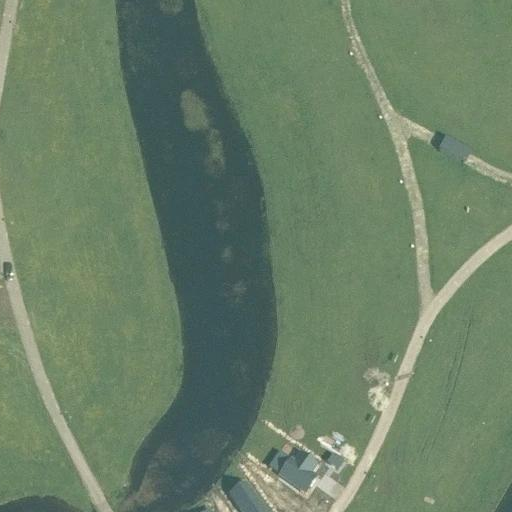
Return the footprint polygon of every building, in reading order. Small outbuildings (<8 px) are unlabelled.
[(364,405),(376,410),(379,402),(367,398),(364,405)] [(351,416),(313,400),(300,432),(337,447),(351,416)] [(278,481),(305,499),(318,480),(314,478),(319,469),(300,456),(295,465),(290,461),(278,481)] [(332,462),(327,468),(337,475),(342,468),(332,462)] [(235,511),(234,511),(262,511),(253,498),(235,511)]
